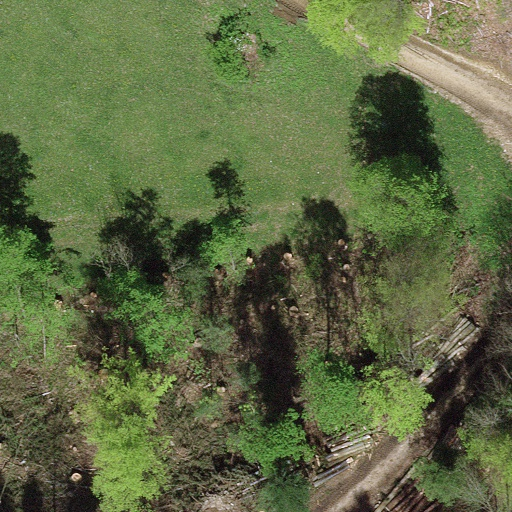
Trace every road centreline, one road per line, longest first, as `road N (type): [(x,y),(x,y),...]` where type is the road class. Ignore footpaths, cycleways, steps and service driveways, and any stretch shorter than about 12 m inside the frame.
road 1 (track): [(338,511),(511,320)]
road 2 (track): [(511,105),(304,0)]
